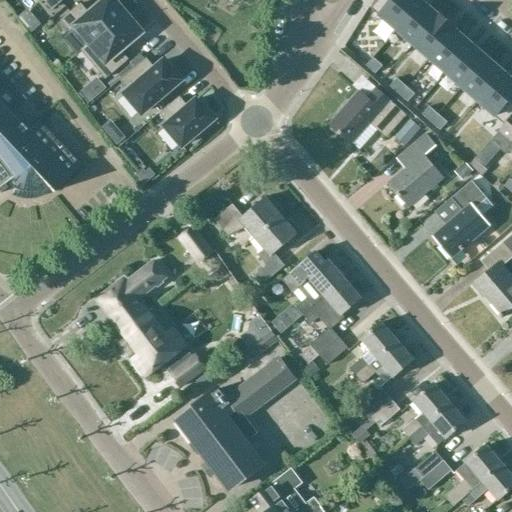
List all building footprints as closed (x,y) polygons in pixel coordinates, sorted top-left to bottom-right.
[(41,0),(50,9),(60,0),(41,0)] [(78,4),(59,21),(68,31),(60,38),(75,55),(80,51),(124,15),(121,13),(109,0),(102,0),(87,14),(78,4)] [(191,0),(163,0),(171,13),(191,0)] [(377,0),(370,8),(396,31),(423,1),(421,0),(377,0)] [(439,15),(438,15),(423,1),(396,31),(413,45),(439,15)] [(413,45),(429,60),(455,30),(456,30),(438,14),(438,15),(439,15),(413,45)] [(124,16),(124,15),(80,51),(103,79),(126,60),(118,51),(138,33),(124,17),(124,16)] [(455,30),(429,60),(445,74),(471,44),(455,30)] [(445,74),(461,88),(488,58),(471,44),(445,74)] [(488,58),(461,88),(478,102),(504,72),(488,58)] [(122,94),(139,114),(178,80),(168,68),(166,70),(159,62),(152,69),(144,59),(119,81),(126,90),(122,94)] [(372,60),(366,66),(375,74),(381,68),(372,60)] [(478,102),(503,125),(511,114),(511,98),(511,96),(511,78),(504,72),(478,102)] [(395,80),(390,86),(399,94),(404,88),(395,80)] [(87,86),(78,94),(85,103),(94,96),(87,86)] [(357,92),(328,125),(350,143),(351,143),(359,150),(378,130),(387,138),(407,115),(394,104),(375,87),(365,98),(358,91),(357,92)] [(404,88),(399,94),(408,102),(413,96),(404,88)] [(192,101),(185,107),(177,98),(158,114),(166,123),(162,126),(179,146),(211,119),(200,107),(199,108),(192,101)] [(25,132),(22,129),(0,105),(0,185),(4,182),(7,185),(9,187),(12,189),(9,196),(14,198),(19,199),(24,200),(29,199),(34,198),(39,197),(44,194),(48,191),(50,193),(79,166),(37,121),(25,132)] [(428,109),(422,115),(431,123),(437,117),(428,109)] [(437,117),(431,123),(440,130),(446,124),(437,117)] [(490,142),(474,160),(475,160),(484,168),(500,150),(504,153),(511,150),(511,117),(490,142)] [(411,120),(403,129),(413,137),(421,128),(411,120)] [(115,130),(107,137),(114,145),(123,138),(115,130)] [(423,153),(434,145),(425,134),(402,153),(410,163),(386,183),(407,207),(443,177),(423,153)] [(454,169),(461,178),(472,169),(465,160),(454,169)] [(140,168),(133,174),(142,184),(153,175),(147,169),(143,172),(140,168)] [(463,210),(432,237),(450,259),(489,226),(474,208),(486,198),(474,184),(471,180),(452,197),(455,200),(463,210)] [(246,227),(254,237),(280,216),(264,197),(241,216),(231,204),(214,219),(228,236),(246,227)] [(280,216),(254,237),(263,247),(256,253),(266,264),(252,276),(260,285),(284,265),(273,253),(296,235),(280,216)] [(211,253),(192,227),(179,237),(198,262),(211,253)] [(511,277),(502,266),(511,257),(511,233),(480,261),(488,270),(472,284),(484,299),(487,297),(503,315),(511,307),(511,277)] [(314,252),(281,280),(292,293),(298,288),(307,299),(297,308),(303,314),(302,315),(303,315),(344,279),(328,261),(325,263),(314,252)] [(164,334),(151,316),(137,297),(164,277),(153,263),(126,284),(123,279),(97,299),(138,353),(132,358),(145,376),(163,362),(171,373),(169,375),(179,388),(204,368),(194,355),(193,356),(172,328),(164,334)] [(344,279),(303,315),(309,323),(318,316),(325,316),(332,325),(342,317),(340,315),(360,298),(344,279)] [(303,314),(297,308),(294,303),(272,322),(282,333),(303,315),(302,315),(303,314)] [(349,368),(356,376),(396,341),(380,323),(361,340),(370,351),(349,368)] [(314,350),(319,355),(339,337),(331,327),(310,345),(314,350)] [(237,357),(245,367),(279,341),(271,331),(237,357)] [(339,337),(319,355),(328,365),(348,347),(339,337)] [(396,341),(356,376),(363,384),(376,373),(385,384),(392,377),(412,360),(396,341)] [(298,362),(307,354),(299,343),(289,351),(298,362)] [(243,417),(293,379),(277,358),(225,397),(218,387),(177,418),(229,488),(262,462),(245,440),(255,432),(243,417)] [(311,362),(307,365),(303,369),(311,377),(319,370),(311,362)] [(401,430),(408,438),(448,402),(433,384),(413,401),(422,412),(401,430)] [(383,390),(361,410),(363,413),(368,419),(370,417),(391,399),(383,390)] [(391,399),(370,417),(376,423),(380,428),(401,410),(391,399)] [(448,402),(408,438),(414,446),(428,434),(438,445),(445,438),(465,421),(448,402)] [(361,425),(351,434),(360,444),(370,435),(366,431),(361,425)] [(461,499),(501,464),(485,446),(455,471),(463,480),(445,496),(453,506),(461,499)] [(415,468),(423,478),(444,460),(435,451),(415,468)] [(444,460),(423,478),(420,481),(429,490),(452,470),(444,460)] [(511,477),(501,464),(461,499),(468,507),(488,490),(497,500),(511,487),(511,477)] [(290,468),(249,500),(257,511),(311,511),(317,508),(310,499),(304,504),(293,488),(301,483),(290,468)]
